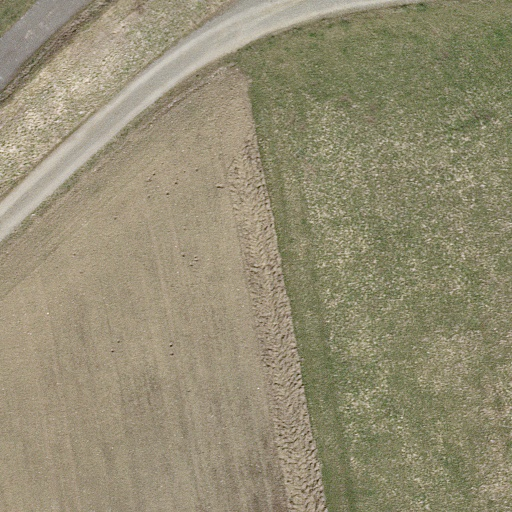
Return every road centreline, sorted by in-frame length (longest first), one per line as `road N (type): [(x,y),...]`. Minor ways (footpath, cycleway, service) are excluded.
road 1 (track): [(0,236),(85,154),(197,67),(295,23),(418,0)]
road 2 (track): [(0,92),(87,0)]
